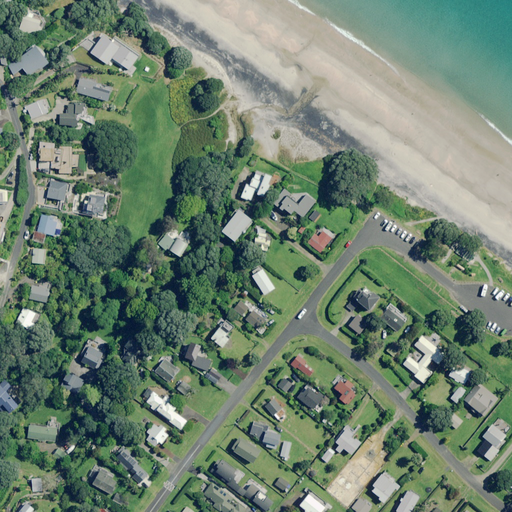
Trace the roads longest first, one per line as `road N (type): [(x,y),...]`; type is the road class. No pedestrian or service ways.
road 1 (residential): [(302,315),(377,377),(507,511)]
road 2 (residential): [(302,315),(362,238),(378,234),(510,327)]
road 3 (secondary): [(150,511),(302,315)]
road 4 (residential): [(0,304),(29,198),(23,145),(0,84)]
